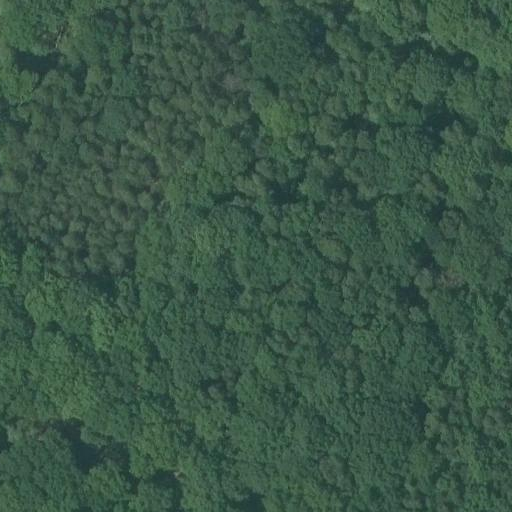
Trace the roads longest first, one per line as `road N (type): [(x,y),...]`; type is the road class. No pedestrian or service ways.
road 1 (track): [(0,301),(211,445)]
road 2 (track): [(211,445),(317,511)]
